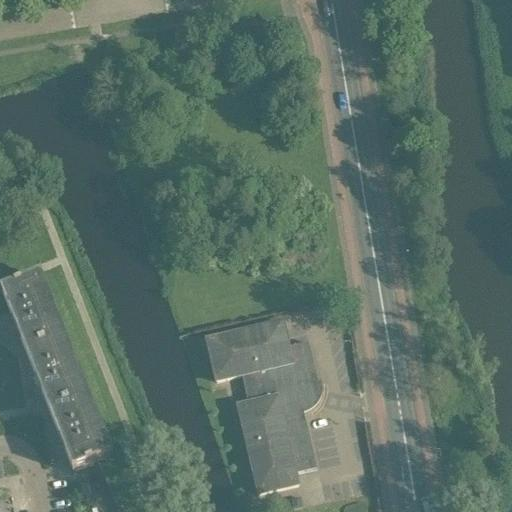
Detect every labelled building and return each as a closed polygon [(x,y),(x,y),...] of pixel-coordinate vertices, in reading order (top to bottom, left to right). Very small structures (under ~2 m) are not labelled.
[(75,473),(98,463),(112,458),(40,278),(3,293),(13,316),(12,316),(61,434),(59,435),(75,473)] [(308,408),(312,405),(315,402),(318,394),(319,390),(319,385),(309,343),(289,348),(283,323),(207,341),(217,382),(242,376),(249,405),(239,407),(259,495),(299,486),(296,475),(317,470),(303,410),(308,408)] [(122,454),(112,458),(98,463),(103,474),(127,465),(122,454)] [(107,485),(131,476),(127,465),(103,474),(107,485)] [(111,496),(136,487),(131,476),(107,485),(111,496)] [(136,487),(111,496),(116,507),(140,498),(136,487)] [(140,498),(116,507),(117,511),(135,511),(145,509),(140,498)] [(301,498),(292,500),(294,510),(304,508),(301,498)]
